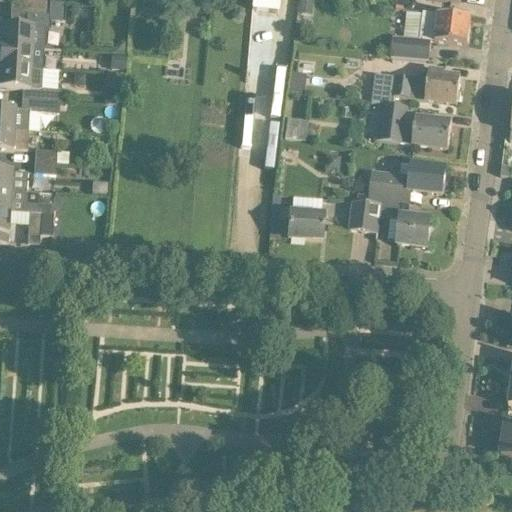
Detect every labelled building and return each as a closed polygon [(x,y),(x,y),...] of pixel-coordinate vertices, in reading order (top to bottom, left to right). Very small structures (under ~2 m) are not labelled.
[(275,15),(277,3),(277,0),(252,0),(251,13),(275,15)] [(49,6),(19,4),(10,4),(10,18),(26,19),(26,18),(48,19),(49,6)] [(0,50),(43,53),(44,32),(47,32),(48,24),(64,25),(65,7),(49,6),(48,19),(26,18),(26,19),(26,30),(0,29),(0,32),(0,50)] [(429,65),(431,45),(467,49),(471,21),(422,16),(420,44),(393,41),(391,62),(429,65)] [(0,50),(0,71),(41,74),(43,53),(0,50)] [(22,103),(37,104),(59,106),(60,93),(57,93),(58,75),(41,74),(0,71),(0,92),(22,94),(22,103)] [(394,101),(425,105),(457,109),(460,82),(443,80),(444,77),(429,75),(428,84),(375,77),(371,107),(381,108),(392,109),(394,101)] [(0,133),(13,134),(26,135),(28,116),(58,118),(59,106),(37,104),(22,103),(21,113),(0,111),(0,133)] [(381,108),(379,125),(376,145),(448,154),(451,127),(423,124),(421,138),(401,136),(405,111),(392,109),(381,108)] [(26,135),(13,134),(0,133),(0,154),(12,155),(12,153),(25,154),(26,135)] [(34,154),(34,166),(56,168),(56,155),(34,154)] [(56,168),(34,166),(33,178),(55,180),(56,168)] [(372,208),(381,209),(402,211),(404,194),(442,199),(445,173),(400,167),(398,183),(394,182),(395,179),(376,176),(372,208)] [(27,176),(11,175),(0,174),(0,195),(25,197),(27,176)] [(25,197),(0,195),(0,216),(9,217),(28,217),(41,218),(39,240),(52,240),(53,208),(25,206),(25,197)] [(272,199),(269,240),(279,241),(280,224),(278,224),(280,200),(272,199)] [(293,215),(322,216),(322,201),(293,200),(293,215)] [(367,208),(356,207),(353,206),(350,235),(364,237),(367,208)] [(381,209),(372,208),(367,208),(364,237),(377,238),(380,221),(400,224),(397,249),(427,252),(430,224),(417,222),(418,212),(402,211),(381,209)] [(0,247),(7,248),(9,217),(0,216),(0,247)] [(321,245),(322,219),(288,216),(287,242),(321,245)] [(27,249),(39,249),(39,240),(41,218),(28,217),(27,249)] [(276,330),(275,309),(259,310),(261,331),(276,330)] [(501,459),(511,460),(511,430),(505,430),(501,459)]
